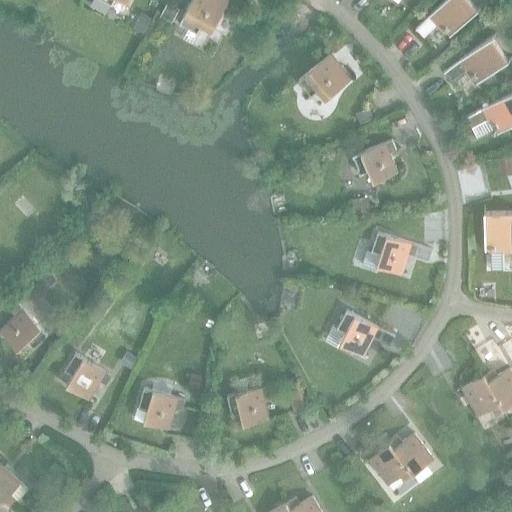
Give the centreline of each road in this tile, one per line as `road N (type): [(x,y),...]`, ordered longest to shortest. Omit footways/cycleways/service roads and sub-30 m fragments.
road 1 (unclassified): [(109,460),(204,472),(344,429),(420,366),(453,301)]
road 2 (unclassified): [(453,301),(455,184),(438,135),(349,15),(320,0)]
road 3 (unclassified): [(0,379),(109,460)]
